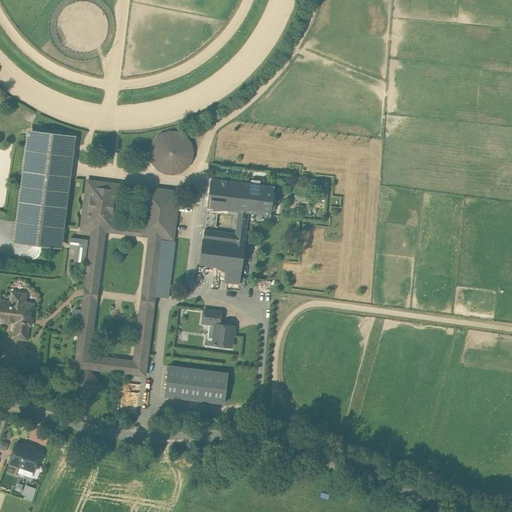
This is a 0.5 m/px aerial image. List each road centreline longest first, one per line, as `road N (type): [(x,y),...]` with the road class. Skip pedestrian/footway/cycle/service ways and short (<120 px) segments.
road 1 (unclassified): [(470,511),(238,433),(123,433),(0,403)]
road 2 (unknown): [(278,0),(229,76),(179,106),(116,118),(48,96),(0,58)]
